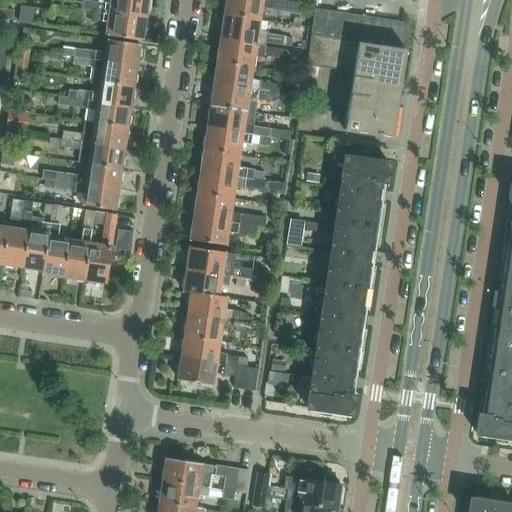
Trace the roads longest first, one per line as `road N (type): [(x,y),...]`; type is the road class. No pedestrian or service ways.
road 1 (primary): [(420,456),(482,49),(497,0)]
road 2 (primary): [(466,0),(397,453)]
road 3 (residential): [(432,16),(367,448)]
road 4 (residential): [(451,460),(511,62)]
road 5 (residential): [(135,334),(186,0)]
road 6 (residential): [(367,448),(124,413)]
road 7 (residential): [(135,334),(0,314)]
